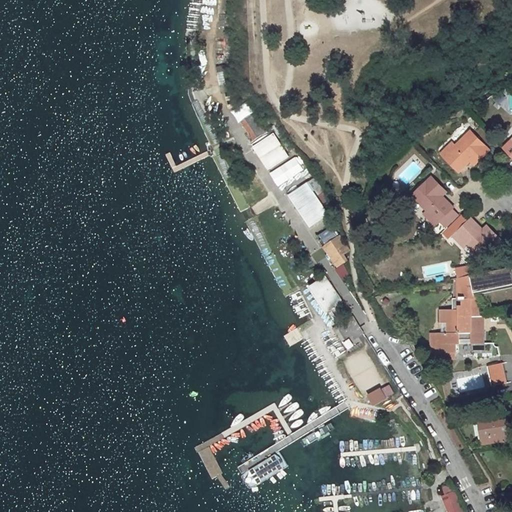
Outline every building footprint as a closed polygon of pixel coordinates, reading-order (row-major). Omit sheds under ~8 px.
[(239,121),(251,140),(263,133),(251,113),(239,121)] [(452,143),(441,154),(459,173),(473,159),(477,163),(491,150),(471,131),(456,146),(452,143)] [(273,132),(251,146),(266,170),(288,156),(273,132)] [(295,157),(269,170),(277,187),(304,174),(295,157)] [(432,177),(413,196),(428,211),(424,215),(436,226),(440,222),(446,228),(459,215),(453,209),(454,208),(441,194),(445,190),(432,177)] [(286,194),(309,227),(328,214),(306,181),(286,194)] [(472,219),(453,237),(465,249),(468,245),(483,261),(503,241),(490,228),(486,232),(472,219)] [(336,238),(322,250),(337,271),(345,265),(339,256),(344,251),(336,238)] [(511,267),(472,276),(474,292),(511,284),(511,267)] [(327,274),(306,284),(321,313),(341,302),(327,274)] [(448,323),(448,333),(435,333),(436,344),(436,352),(455,352),(457,352),(457,344),(461,344),(461,340),(472,340),(472,344),(484,344),(484,316),(480,316),(474,292),(472,276),(458,278),(459,300),(453,300),(453,310),(441,310),(441,323),(448,323)] [(352,315),(337,324),(345,337),(350,334),(353,339),(363,333),(352,315)] [(431,360),(455,359),(455,352),(436,352),(436,344),(435,333),(430,333),(431,360)] [(503,362),(487,364),(491,387),(506,384),(503,362)] [(365,393),(371,405),(393,395),(388,383),(365,393)] [(499,419),(481,422),(484,443),(502,440),(502,443),(511,441),(508,420),(499,421),(499,419)] [(463,511),(454,491),(441,496),(447,511),(463,511)]
